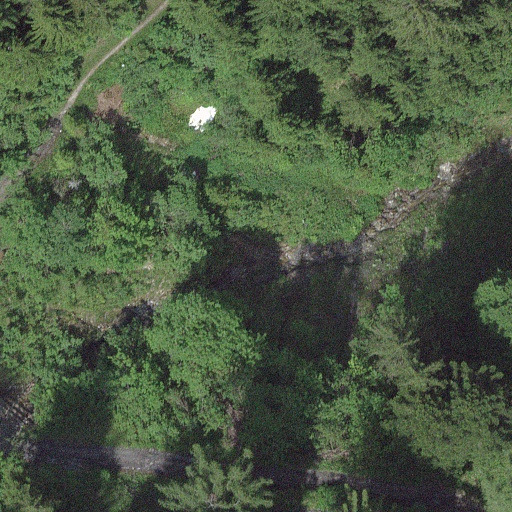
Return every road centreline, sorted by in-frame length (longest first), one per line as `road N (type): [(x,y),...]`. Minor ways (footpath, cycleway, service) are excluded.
road 1 (track): [(0,454),(36,463),(332,472),(463,511)]
road 2 (track): [(156,0),(80,73),(0,191)]
